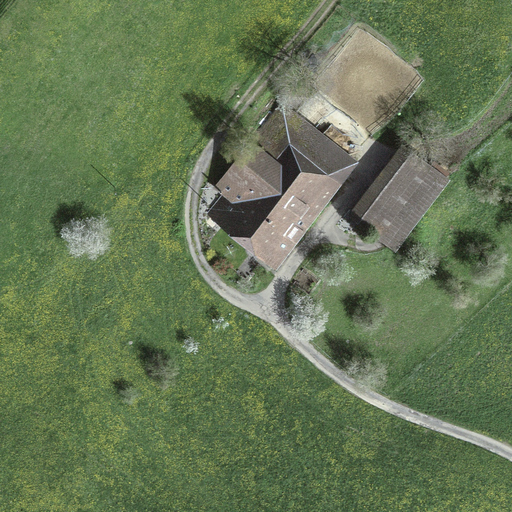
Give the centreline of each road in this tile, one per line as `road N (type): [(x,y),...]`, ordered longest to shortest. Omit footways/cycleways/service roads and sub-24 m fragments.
road 1 (track): [(511,456),(354,386),(216,289),(197,257),(190,220),(197,176),(218,131)]
road 2 (track): [(327,0),(218,131)]
